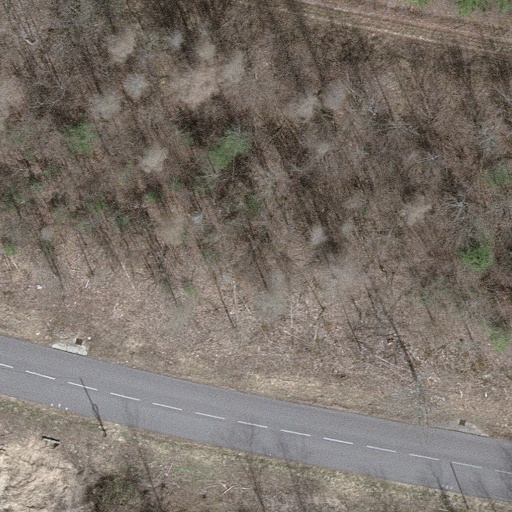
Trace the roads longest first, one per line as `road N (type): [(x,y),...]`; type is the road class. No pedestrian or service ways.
road 1 (secondary): [(511,486),(0,365)]
road 2 (track): [(282,0),(511,47)]
